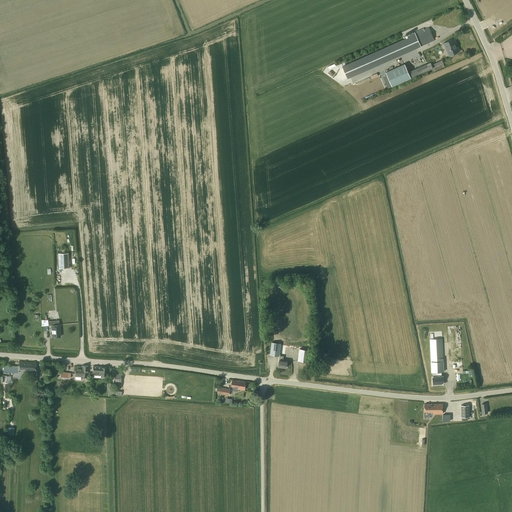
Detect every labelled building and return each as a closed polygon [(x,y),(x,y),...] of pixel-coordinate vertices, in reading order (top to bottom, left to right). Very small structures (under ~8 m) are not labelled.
[(424,29),(418,32),(412,34),(412,35),(345,65),(342,66),(342,67),(347,79),(435,40),(429,28),(424,30),(424,29)] [(456,43),(454,38),(443,43),(447,51),(448,51),(450,55),(458,52),(455,44),(456,43)] [(433,68),(430,62),(409,72),(411,78),(433,68)] [(411,78),(405,64),(386,72),(392,86),(411,78)] [(69,268),(68,253),(58,253),(59,268),(60,268),(61,268),(69,268)] [(291,318),(288,346),(297,347),(300,319),(291,318)] [(60,336),(59,324),(51,325),(52,337),(60,336)] [(431,362),(443,362),(443,339),(430,339),(431,362)] [(272,342),(270,355),(279,356),(281,343),(272,342)] [(310,350),(300,348),(298,361),(309,362),(310,350)] [(284,356),(280,356),(279,360),(278,367),(286,368),(287,361),(283,361),(284,356)] [(19,366),(9,366),(9,367),(4,366),(4,372),(14,373),(14,371),(19,371),(19,370),(35,371),(36,363),(19,362),(19,366)] [(433,377),(433,383),(442,383),(441,377),(441,372),(444,372),(443,362),(431,362),(431,372),(437,372),(437,377),(433,377)] [(75,376),(75,380),(81,380),(81,376),(87,377),(88,366),(82,366),(82,367),(75,366),(75,376)] [(96,378),(101,378),(101,376),(106,376),(106,375),(107,375),(107,367),(93,366),(92,375),(96,375),(96,378)] [(233,380),(232,386),(238,387),(238,389),(244,390),(245,382),(233,380)] [(230,389),(218,387),(218,388),(216,387),(215,392),(218,393),(217,394),(229,396),(230,389)] [(443,414),(443,404),(425,404),(425,412),(432,412),(432,414),(443,414)] [(461,405),(462,417),(470,417),(469,405),(461,405)]
